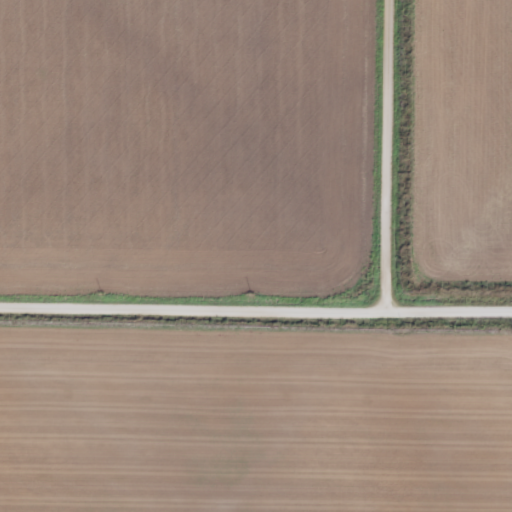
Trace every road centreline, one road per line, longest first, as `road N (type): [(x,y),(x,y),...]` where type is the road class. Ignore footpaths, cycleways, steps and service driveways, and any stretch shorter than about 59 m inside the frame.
road 1 (residential): [(511,309),(0,305)]
road 2 (residential): [(390,309),(394,0)]
